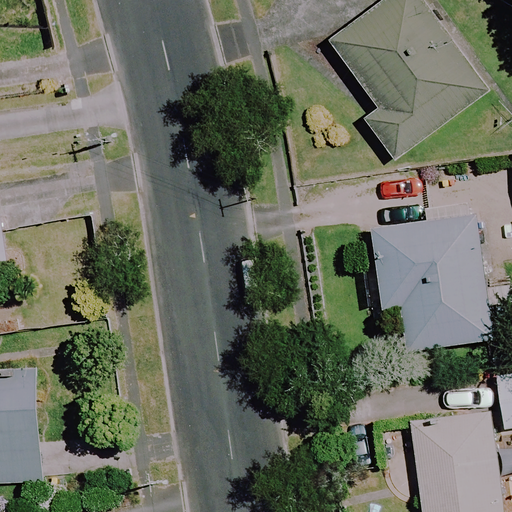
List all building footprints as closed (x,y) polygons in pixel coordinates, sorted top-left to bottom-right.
[(495,95),(426,0),(397,0),(333,46),(381,112),(368,122),(398,164),(495,95)] [(3,218),(0,218),(0,274),(11,272),(3,218)] [(494,343),(478,218),(376,232),(387,313),(402,311),(408,354),(494,343)] [(0,487),(45,485),(39,371),(0,373),(0,487)] [(511,431),(511,377),(500,378),(506,432),(511,431)] [(505,511),(494,417),(441,423),(443,441),(418,444),(425,511),(505,511)]
